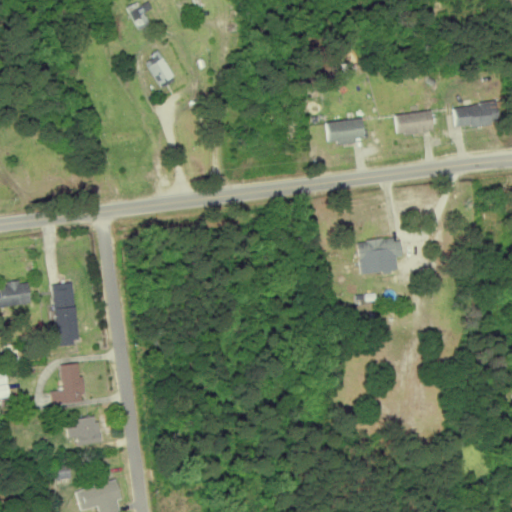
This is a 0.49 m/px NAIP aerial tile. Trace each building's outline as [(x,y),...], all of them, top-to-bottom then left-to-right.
[(150,8),(146,1),(138,5),(136,1),(126,7),(138,30),(149,24),(143,11),(150,8)] [(144,59),(159,87),(173,79),(158,51),(144,59)] [(497,124),(495,102),(452,105),(453,127),(497,124)] [(428,109),(392,115),(395,135),(432,130),(428,109)] [(325,141),(334,140),(334,143),(362,139),(359,117),(323,122),(325,141)] [(354,242),(357,261),(401,256),(398,237),(354,242)] [(0,306),(28,304),(26,280),(2,282),(3,288),(0,287),(0,306)] [(70,281),(49,284),(56,341),(77,338),(70,281)] [(58,364),(60,389),(48,391),(50,403),(82,400),(77,362),(58,364)] [(66,437),(75,436),(76,444),(98,442),(95,415),(74,417),(75,426),(65,427),(66,437)] [(74,490),(79,510),(94,506),(95,511),(117,511),(114,499),(120,498),(115,479),(74,490)]
